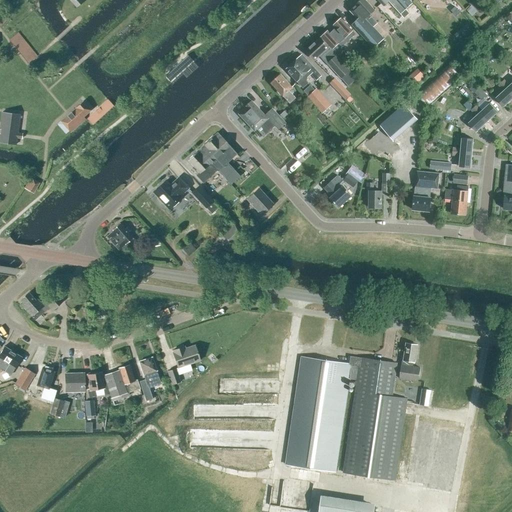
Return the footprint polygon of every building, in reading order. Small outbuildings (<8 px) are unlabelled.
[(83,2),(81,0),(68,0),(76,8),(83,2)] [(374,48),(384,39),(374,27),(378,23),(370,15),(375,10),(365,0),(360,0),(358,2),(358,3),(356,5),(357,5),(350,11),(358,19),(352,25),(374,48)] [(378,0),(384,6),(389,1),(401,14),(412,4),(409,0),(378,0)] [(477,12),(471,5),(466,10),(472,17),(477,12)] [(332,49),(331,49),(332,49),(335,52),(355,34),(352,31),(353,31),(341,19),(334,25),(336,28),(330,34),(328,31),(321,37),(332,49)] [(29,64),(36,58),(18,34),(11,40),(29,64)] [(334,51),(331,49),(321,38),(306,51),(314,61),(320,56),(341,79),(350,71),(342,62),(337,56),(333,52),(334,51)] [(412,49),(408,52),(412,57),(416,54),(412,49)] [(322,76),(302,55),(299,58),(299,57),(286,70),(297,82),(303,88),(308,83),(306,81),(307,80),(308,77),(311,74),(317,81),(322,76)] [(198,69),(187,57),(165,77),(172,86),(183,76),(186,80),(198,69)] [(508,70),(511,66),(507,62),(503,66),(508,70)] [(428,106),(460,76),(450,64),(418,94),(428,106)] [(425,76),(418,68),(409,77),(416,85),(425,76)] [(296,98),(290,91),(293,88),(281,75),(271,83),(283,97),(284,97),(290,104),(296,98)] [(351,95),(335,78),(329,83),(346,101),(346,100),(349,103),(353,99),(350,96),(351,95)] [(403,93),(406,90),(398,80),(394,83),(403,93)] [(501,83),(511,94),(511,83),(510,86),(504,80),(501,83)] [(503,107),(511,98),(511,94),(501,83),(498,85),(504,91),(496,99),(503,107)] [(317,88),(310,95),(315,101),(322,94),(317,88)] [(474,93),(482,101),(487,96),(479,88),(474,93)] [(92,125),(113,106),(108,100),(99,108),(87,119),(87,120),(88,121),(92,125)] [(91,110),(83,101),(75,108),(59,121),(60,121),(56,124),(65,134),(69,131),(70,133),(85,120),(83,117),(91,110)] [(265,115),(252,101),(247,106),(247,107),(239,114),(255,131),(270,117),(280,129),(286,123),(272,109),(265,115)] [(404,104),(380,125),(394,141),(418,120),(404,104)] [(474,108),(487,122),(498,112),(490,104),(482,111),(477,105),(474,108)] [(476,132),(487,122),(474,108),(471,110),(476,116),(469,123),(476,132)] [(22,139),(22,134),(17,134),(20,116),(2,113),(0,127),(0,143),(16,145),(17,139),(22,139)] [(200,149),(217,170),(230,184),(239,176),(227,163),(236,154),(216,132),(199,148),(200,149)] [(453,152),(472,154),(473,139),(462,138),(461,148),(453,148),(453,152)] [(210,177),(217,170),(200,149),(188,161),(199,173),(196,176),(202,183),(209,176),(210,177)] [(470,168),(472,154),(453,152),(452,156),(460,156),(459,167),(470,168)] [(451,171),(452,164),(437,163),(437,170),(451,171)] [(353,188),(358,181),(362,184),(366,175),(353,165),(343,179),(338,175),(331,182),(324,188),(332,197),(330,198),(339,208),(352,196),(346,190),(351,186),(353,188)] [(511,165),(507,165),(503,201),(505,201),(504,209),(511,210),(511,165)] [(415,188),(431,189),(438,190),(440,174),(417,172),(415,188)] [(390,185),(391,174),(383,174),(382,184),(382,193),(390,193),(390,185)] [(467,185),(468,176),(454,175),(453,184),(467,185)] [(178,178),(169,186),(165,182),(153,192),(158,197),(157,199),(162,204),(164,203),(169,208),(180,198),(179,197),(188,189),(178,178)] [(33,194),(39,184),(31,179),(25,189),(33,194)] [(381,208),(382,191),(373,191),(373,183),(368,183),(367,197),(369,197),(369,208),(381,208)] [(213,202),(198,186),(190,193),(205,209),(206,208),(211,214),(218,208),(213,202)] [(466,215),(469,187),(457,186),(457,191),(446,190),(445,200),(453,200),(451,214),(466,215)] [(430,198),(431,189),(415,188),(413,210),(430,212),(431,198),(430,198)] [(261,215),(272,204),(258,189),(247,199),(261,215)] [(252,232),(259,226),(255,220),(247,227),(252,232)] [(124,230),(119,224),(112,230),(112,231),(106,237),(118,250),(126,243),(132,250),(138,245),(127,233),(129,231),(126,228),(124,230)] [(230,247),(243,234),(234,224),(219,239),(223,243),(225,242),(230,247)] [(158,240),(151,233),(147,233),(148,242),(151,242),(151,245),(159,245),(158,240)] [(195,249),(189,242),(182,249),(188,256),(195,249)] [(77,287),(77,297),(87,297),(88,287),(77,287)] [(51,311),(62,302),(53,291),(40,303),(37,300),(35,302),(28,294),(21,300),(23,303),(21,305),(34,320),(49,308),(51,311)] [(415,362),(418,345),(406,343),(403,365),(402,365),(400,379),(418,381),(420,368),(413,367),(414,362),(415,362)] [(199,361),(194,346),(185,349),(184,347),(172,351),(173,353),(172,353),(178,368),(199,361)] [(22,358),(13,352),(4,347),(0,353),(0,368),(11,375),(22,358)] [(392,397),(397,364),(352,357),(351,365),(301,358),(286,465),(336,473),(349,379),(357,380),(343,473),(395,481),(407,399),(392,397)] [(152,358),(139,362),(145,380),(139,382),(146,401),(152,399),(148,386),(160,382),(157,376),(156,371),(152,358)] [(134,381),(129,365),(118,369),(119,371),(103,376),(111,398),(112,401),(128,396),(126,393),(139,389),(136,380),(134,381)] [(25,391),(35,374),(25,367),(14,385),(25,391)] [(52,402),(53,398),(56,391),(48,389),(54,372),(42,368),(36,385),(44,388),(41,398),(52,402)] [(167,372),(171,385),(179,382),(175,369),(169,371),(167,372)] [(100,373),(87,375),(90,390),(87,391),(88,399),(96,397),(95,390),(103,389),(100,373)] [(65,392),(84,392),(84,374),(65,374),(65,392)] [(429,405),(430,397),(422,396),(421,404),(429,405)] [(53,398),(52,402),(49,414),(59,417),(64,401),(53,398)] [(94,401),(84,401),(86,416),(95,416),(94,401)] [(422,488),(427,466),(415,463),(410,485),(422,488)] [(374,511),(375,508),(322,500),(319,511),(374,511)]
